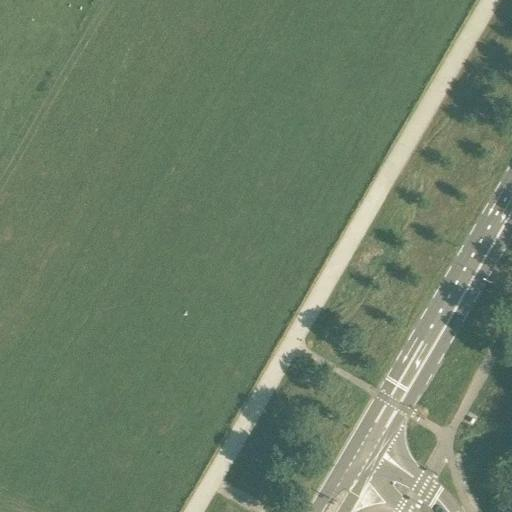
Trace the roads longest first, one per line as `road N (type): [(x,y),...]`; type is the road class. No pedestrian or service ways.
road 1 (unclassified): [(198,511),(495,0)]
road 2 (primary): [(511,201),(415,371)]
